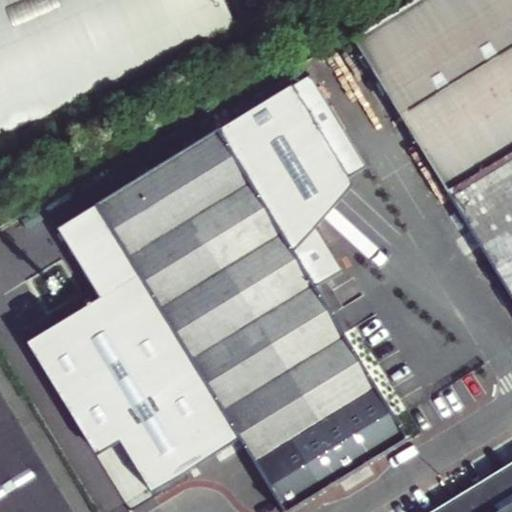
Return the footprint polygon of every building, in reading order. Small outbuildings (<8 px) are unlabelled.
[(216,0),(0,0),(0,135),(215,45),(231,35),(216,0)] [(511,0),(424,0),(355,42),(468,225),(511,296),(511,0)] [(313,78),(220,132),(237,160),(324,107),(335,126),(249,179),(317,291),(343,275),(314,224),(343,190),(370,169),(313,78)] [(243,444),(284,511),(296,511),(410,444),(317,291),(249,179),(335,126),(324,107),(237,160),(220,132),(120,193),(115,184),(96,195),(101,204),(99,206),(142,277),(243,444)] [(243,444),(142,277),(31,346),(94,448),(116,436),(155,496),(243,444)] [(78,511),(0,382),(0,511),(78,511)] [(511,511),(511,468),(440,511),(511,511)]
